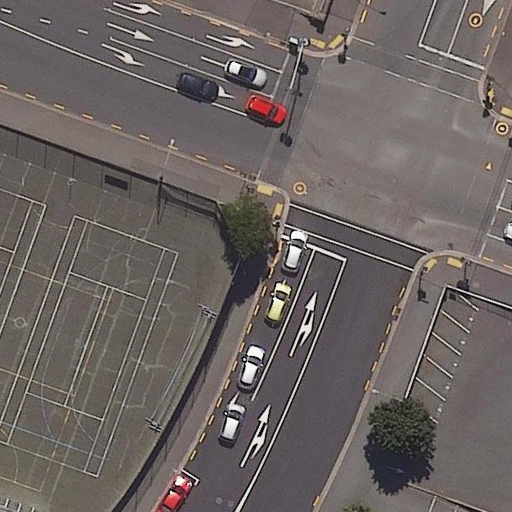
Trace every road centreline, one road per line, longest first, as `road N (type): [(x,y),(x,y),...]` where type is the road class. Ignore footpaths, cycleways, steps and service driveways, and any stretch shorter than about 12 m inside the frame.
road 1 (secondary): [(8,0),(386,141)]
road 2 (tertiary): [(245,511),(261,487),(386,141)]
road 3 (tertiary): [(386,141),(438,0)]
road 4 (secondary): [(386,141),(511,188)]
